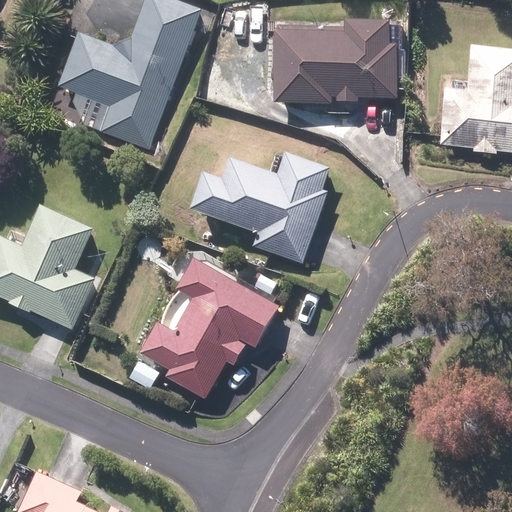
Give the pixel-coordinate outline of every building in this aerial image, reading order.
[(103,134),(151,151),(203,13),(166,0),(149,0),(134,42),(116,49),(82,37),(62,91),(112,109),(103,134)] [(277,36),(275,106),(331,107),(331,98),(398,100),(399,49),(390,49),(390,27),(346,26),(346,30),(279,29),(279,36),(277,36)] [(448,95),(442,147),(511,154),(511,59),(473,55),(469,97),(448,95)] [(206,177),(193,214),(259,236),(256,247),(305,263),(328,195),(323,194),(330,173),(286,158),(279,179),(231,163),(224,183),(206,177)] [(4,241),(0,249),(0,299),(73,332),(95,282),(76,273),(94,233),(42,210),(25,250),(4,241)] [(279,309),(195,263),(180,292),(196,301),(177,336),(159,326),(139,364),(207,400),(239,341),(256,351),(279,309)] [(113,511),(112,511),(89,511),(76,506),(81,496),(39,476),(22,511),(113,511)]
